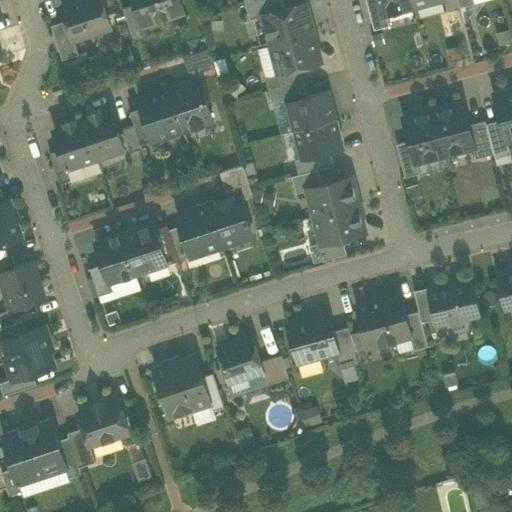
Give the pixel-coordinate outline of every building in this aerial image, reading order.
[(66,19),(72,38),(74,37),(110,25),(102,0),(78,0),(62,6),(66,19)] [(133,0),(134,3),(141,24),(142,24),(184,10),(181,0),(133,0)] [(263,13),(284,8),(282,0),(265,0),(246,5),(250,18),(263,14),(263,13)] [(389,24),(386,13),(383,14),(379,0),(366,0),(374,28),(389,24)] [(379,0),(383,14),(386,13),(414,5),(412,0),(379,0)] [(263,14),(271,44),(314,33),(306,2),(284,8),(263,13),(263,14)] [(123,7),(133,37),(145,33),(142,24),(141,24),(134,3),(123,7)] [(51,24),(62,58),(79,53),(74,37),(72,38),(66,19),(51,24)] [(271,44),(279,73),(300,67),(321,62),(314,33),(271,44)] [(194,73),(214,66),(208,47),(183,55),(188,70),(194,73)] [(265,77),(269,90),(303,81),(300,67),(279,73),(265,77)] [(212,120),(199,78),(170,87),(184,129),(212,120)] [(273,105),(287,101),(307,95),(303,81),(269,90),(273,105)] [(142,107),(152,139),(184,129),(170,87),(139,98),(142,107)] [(511,138),(511,88),(494,93),(501,119),(506,140),(507,140),(511,138)] [(329,90),(307,95),(287,101),(295,129),(336,118),(329,90)] [(462,101),(433,109),(445,154),(473,147),(474,146),(469,125),(462,101)] [(130,110),(134,125),(141,143),(152,139),(142,107),(130,110)] [(417,161),(445,154),(433,109),(404,117),(410,140),(416,162),(417,161)] [(85,119),(97,157),(123,149),(110,111),(101,113),(100,110),(90,113),(91,117),(85,119)] [(302,157),(302,159),(330,151),(344,148),(336,118),(295,129),(302,157)] [(61,148),(67,167),(97,157),(85,119),(76,122),(75,119),(65,122),(66,125),(55,129),(61,148)] [(486,122),(494,153),(495,157),(511,153),(507,140),(506,140),(501,119),(486,122)] [(473,147),(476,158),(494,153),(486,122),(486,120),(469,125),(474,146),(473,147)] [(142,147),(141,143),(134,125),(123,128),(131,151),(142,147)] [(397,143),(405,176),(420,173),(417,161),(416,162),(410,140),(397,143)] [(50,152),(60,182),(71,178),(67,167),(61,148),(50,152)] [(295,159),(299,173),(318,168),(334,164),(330,151),(302,159),(302,157),(295,159)] [(239,193),(241,198),(253,194),(244,164),(220,172),(227,192),(236,188),(238,193),(239,193)] [(307,188),(322,184),(318,168),(299,173),(291,175),(296,192),(307,189),(307,188)] [(314,215),(359,204),(351,177),(322,184),(307,188),(307,189),(314,215)] [(238,193),(209,203),(222,245),(252,235),(248,222),(249,221),(248,219),(247,219),(244,210),(245,210),(241,198),(239,193),(238,193)] [(0,200),(0,244),(23,237),(10,198),(5,199),(0,200)] [(191,255),(222,245),(209,203),(177,213),(181,225),(191,255)] [(321,241),(321,242),(343,237),(366,231),(359,204),(314,215),(321,241)] [(122,231),(136,273),(168,263),(157,229),(154,221),(122,231)] [(179,259),(169,228),(168,225),(157,229),(168,263),(179,259)] [(181,225),(169,228),(179,259),(191,255),(181,225)] [(136,273),(122,231),(95,240),(103,263),(109,282),(111,281),(136,273)] [(309,244),(314,261),(347,253),(343,237),(321,242),(321,241),(309,244)] [(0,257),(0,270),(16,265),(12,254),(0,257)] [(0,270),(13,308),(43,298),(31,260),(16,265),(0,270)] [(99,294),(113,289),(111,281),(109,282),(103,263),(90,267),(99,294)] [(511,270),(497,274),(505,309),(511,307),(511,270)] [(447,322),(448,325),(467,320),(466,317),(481,314),(473,279),(457,282),(456,280),(437,284),(438,287),(427,289),(434,319),(435,324),(447,322)] [(414,292),(419,310),(422,321),(434,319),(427,289),(414,292)] [(381,343),(382,348),(398,344),(396,339),(410,335),(412,335),(407,313),(401,292),(356,304),(367,347),(381,343)] [(428,345),(422,321),(419,310),(407,313),(412,335),(410,335),(414,348),(428,345)] [(287,324),(298,361),(320,354),(336,350),(339,349),(333,330),(329,312),(287,324)] [(0,326),(0,329),(3,339),(7,338),(7,337),(27,331),(23,319),(0,326)] [(12,377),(13,378),(33,371),(56,364),(50,349),(53,348),(45,325),(27,331),(7,337),(7,338),(11,352),(5,354),(12,377)] [(339,363),(341,367),(354,363),(359,362),(348,325),(333,330),(339,349),(336,350),(339,363)] [(217,346),(228,381),(248,375),(248,374),(252,374),(257,373),(260,370),(260,371),(261,370),(264,369),(261,360),(253,335),(217,346)] [(396,339),(398,344),(400,352),(414,348),(410,335),(396,339)] [(336,350),(320,354),(323,367),(339,363),(336,350)] [(264,369),(268,383),(289,376),(282,353),(261,360),(264,369)] [(165,399),(171,414),(193,407),(209,401),(210,401),(202,375),(194,354),(179,359),(179,357),(163,362),(164,364),(155,367),(160,383),(158,383),(156,388),(158,397),(164,399),(165,399)] [(320,354),(298,361),(302,375),(324,369),(323,367),(320,354)] [(354,363),(341,367),(345,381),(358,377),(354,363)] [(248,375),(228,381),(233,395),(268,383),(264,369),(261,370),(260,371),(260,370),(257,373),(252,374),(248,374),(248,375)] [(0,380),(0,381),(4,394),(37,383),(33,371),(13,378),(12,377),(0,380)] [(209,401),(212,409),(214,408),(224,405),(213,372),(202,375),(210,401),(209,401)] [(83,427),(89,444),(90,444),(129,431),(118,398),(105,403),(104,401),(91,405),(92,407),(78,412),(83,427)] [(212,409),(209,401),(193,407),(198,423),(217,417),(214,408),(212,409)] [(318,404),(299,409),(305,426),(323,421),(318,404)] [(14,466),(19,482),(20,481),(47,472),(45,469),(63,463),(65,466),(66,466),(67,466),(58,439),(51,418),(3,434),(14,466)] [(250,425),(233,431),(238,448),(251,444),(250,439),(255,438),(250,425)] [(68,432),(69,435),(79,466),(96,460),(90,444),(89,444),(83,427),(68,432)] [(81,470),(79,466),(69,435),(58,439),(67,466),(66,466),(68,474),(81,470)] [(45,469),(47,472),(65,466),(63,463),(45,469)] [(14,466),(2,470),(7,486),(9,493),(22,489),(20,481),(19,482),(14,466)] [(486,483),(473,485),(476,507),(489,505),(486,483)]
